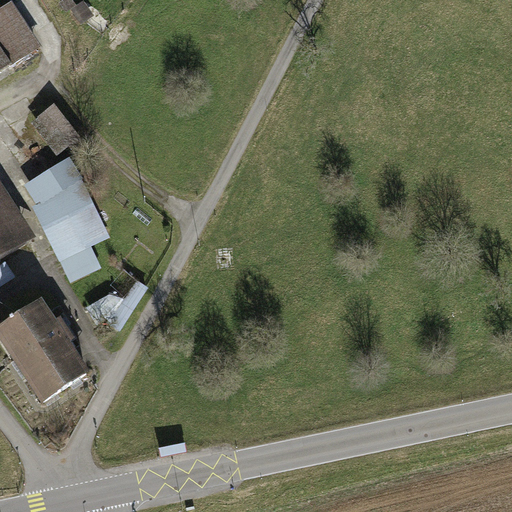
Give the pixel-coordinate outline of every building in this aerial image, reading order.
[(0,78),(41,52),(12,9),(0,17),(0,78)] [(31,127),(59,161),(83,141),(55,107),(31,127)] [(27,190),(41,210),(34,214),(61,268),(64,266),(91,253),(110,243),(83,189),(87,186),(68,161),(27,190)] [(0,290),(16,280),(4,261),(35,240),(0,188),(0,290)] [(73,283),(100,269),(91,253),(64,266),(73,283)] [(123,333),(151,291),(139,283),(111,325),(123,333)] [(0,332),(0,340),(45,404),(90,373),(70,345),(76,341),(62,321),(56,325),(41,304),(0,332)] [(186,445),(160,450),(162,457),(188,453),(186,445)]
